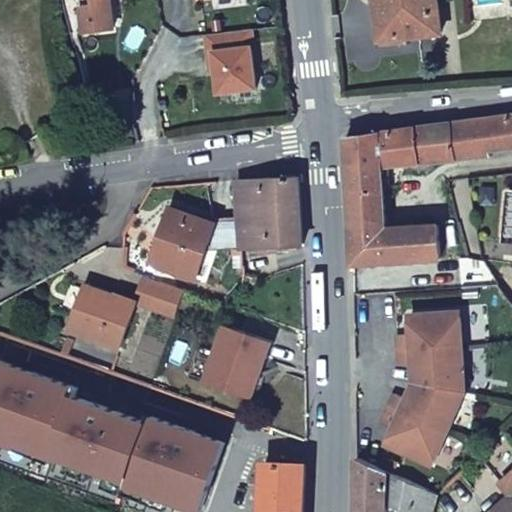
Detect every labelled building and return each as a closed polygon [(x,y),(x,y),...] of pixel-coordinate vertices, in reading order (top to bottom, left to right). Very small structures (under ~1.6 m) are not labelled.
[(88,32),(114,29),(111,0),(70,0),(72,13),(77,12),(84,11),(88,32)] [(440,0),(382,0),(388,42),(445,35),(440,0)] [(81,32),(88,32),(84,11),(77,12),(81,32)] [(256,48),(254,29),(207,35),(210,54),(216,53),(218,71),(221,93),(259,88),(253,48),(256,48)] [(216,53),(210,54),(212,72),(218,71),(216,53)] [(511,111),(448,121),(453,158),(489,155),(489,148),(511,144),(511,111)] [(409,163),(453,158),(448,121),(345,138),(352,229),(388,226),(385,191),(409,163)] [(239,218),(219,220),(217,225),(208,249),(303,243),(299,175),(237,181),(239,218)] [(511,196),(507,196),(502,243),(511,243),(511,196)] [(208,249),(217,225),(172,209),(163,233),(171,235),(160,267),(197,280),(208,249)] [(355,265),(441,260),(438,223),(388,226),(352,229),(355,265)] [(217,254),(208,249),(197,280),(207,283),(217,254)] [(235,271),(241,273),(243,267),(238,265),(235,271)] [(114,300),(85,290),(70,331),(119,349),(136,302),(175,316),(185,289),(145,276),(136,301),(117,293),(114,300)] [(114,300),(117,293),(88,283),(85,290),(114,300)] [(461,313),(411,316),(412,335),(398,335),(401,366),(419,365),(420,372),(413,395),(411,401),(395,394),(383,421),(396,427),(388,443),(433,465),(457,414),(465,369),(463,347),(461,313)] [(273,341),(224,323),(205,381),(246,395),(260,355),(267,357),(273,341)] [(67,339),(62,353),(81,360),(86,346),(67,339)] [(0,469),(105,511),(198,511),(207,479),(159,464),(157,467),(0,404),(0,469)] [(433,511),(437,493),(357,457),(357,511),(396,511),(397,506),(410,511),(433,511)] [(465,472),(463,469),(459,473),(474,491),(479,487),(474,482),(486,471),(478,460),(465,472)] [(260,511),(303,511),(306,463),(263,461),(260,511)] [(510,495),(492,510),(493,511),(511,511),(511,472),(499,484),(510,495)] [(459,473),(445,485),(461,503),(474,491),(459,473)]
